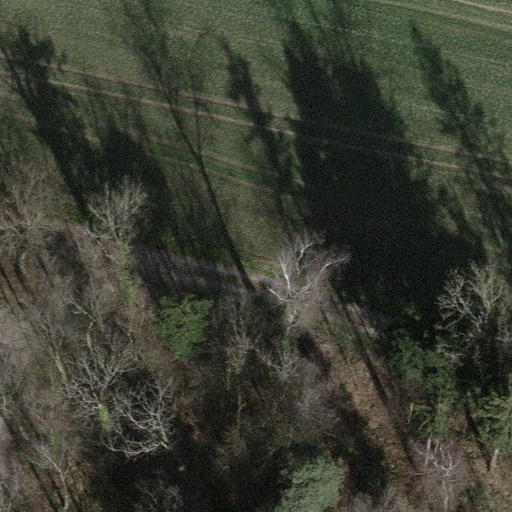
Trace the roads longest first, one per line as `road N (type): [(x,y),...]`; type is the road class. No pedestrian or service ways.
road 1 (track): [(511,366),(0,214)]
road 2 (track): [(0,338),(144,255)]
